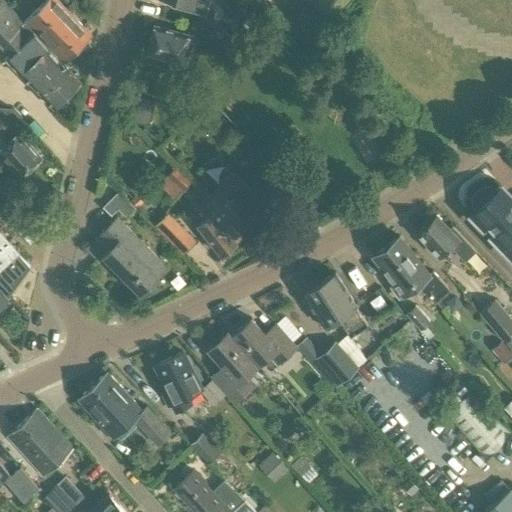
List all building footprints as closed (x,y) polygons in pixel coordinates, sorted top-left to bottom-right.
[(0,0),(0,45),(8,54),(4,58),(6,61),(34,33),(0,0)] [(45,0),(38,8),(77,48),(91,34),(57,0),(45,0)] [(250,28),(269,9),(259,0),(243,0),(243,1),(252,10),(242,20),(250,28)] [(318,0),(315,4),(330,18),(346,0),(318,0)] [(77,48),(38,8),(25,20),(64,61),(77,48)] [(198,18),(229,50),(237,41),(206,12),(198,18)] [(194,36),(154,25),(148,52),(179,61),(183,47),(191,49),(194,36)] [(80,81),(34,33),(6,61),(18,74),(19,72),(53,107),(80,81)] [(227,51),(217,41),(207,51),(217,61),(227,51)] [(0,135),(6,142),(0,147),(0,151),(20,174),(40,155),(18,131),(16,132),(9,123),(6,125),(0,131),(0,135)] [(168,176),(182,188),(190,179),(177,167),(168,176)] [(217,189),(209,196),(240,238),(245,234),(246,235),(260,223),(239,197),(250,188),(237,173),(233,173),(229,174),(226,176),(223,178),(220,180),(218,183),(217,187),(217,189)] [(511,206),(497,191),(495,189),(494,188),(492,187),(490,187),(488,186),(486,186),(484,186),(482,187),(480,188),(478,189),(476,190),(475,192),(474,193),(473,195),(472,197),(472,199),(472,201),(472,203),(473,205),(473,207),(475,209),(476,211),(494,229),(489,234),(511,257),(511,256),(511,206)] [(135,208),(118,191),(102,207),(110,215),(117,209),(126,217),(135,208)] [(240,238),(209,196),(198,205),(207,217),(198,224),(222,255),(235,244),(235,241),(240,238)] [(451,225),(447,229),(434,214),(416,231),(439,255),(450,246),(464,260),(474,250),(451,225)] [(151,221),(168,240),(178,231),(167,218),(164,221),(158,215),(151,221)] [(96,237),(108,248),(102,255),(141,294),(158,277),(156,275),(166,265),(117,217),(96,237)] [(0,226),(0,303),(9,295),(8,292),(30,263),(18,249),(19,248),(0,226)] [(386,245),(421,292),(424,289),(435,301),(449,289),(432,269),(428,273),(399,235),(386,245)] [(421,292),(386,245),(372,256),(394,283),(390,286),(397,297),(412,286),(418,294),(421,292)] [(334,272),(318,282),(351,334),(366,324),(334,272)] [(351,334),(318,282),(302,292),(325,330),(339,321),(348,335),(351,334)] [(503,340),(511,331),(511,317),(495,298),(479,312),(503,340)] [(430,320),(415,304),(405,313),(420,330),(430,320)] [(250,317),(231,335),(230,335),(258,365),(268,355),(276,364),(295,346),(274,323),(264,332),(250,317)] [(446,340),(457,330),(447,320),(437,330),(446,340)] [(230,335),(231,335),(227,331),(206,349),(222,365),(211,375),(234,402),(253,385),(245,376),(258,365),(230,335)] [(367,358),(348,335),(339,343),(336,339),(321,352),(306,336),(296,345),(314,366),(312,368),(319,376),(321,374),(333,388),(359,365),(367,358)] [(505,363),(511,357),(511,352),(502,341),(493,348),(505,363)] [(200,387),(182,351),(155,364),(167,388),(162,390),(170,403),(200,387)] [(92,384),(127,423),(133,417),(157,444),(171,432),(146,404),(141,409),(107,370),(92,384)] [(127,423),(92,384),(77,397),(112,436),(127,423)] [(483,459),(511,435),(471,390),(444,414),(483,459)] [(511,417),(511,394),(510,392),(498,403),(511,417)] [(73,447),(37,409),(8,436),(44,475),(73,447)] [(220,451),(201,430),(189,442),(217,472),(221,476),(224,472),(230,478),(238,470),(220,451)] [(271,450),(262,458),(278,475),(287,467),(271,450)] [(300,456),(291,464),(290,465),(300,476),(301,475),(308,482),(317,474),(300,456)] [(0,478),(1,478),(22,503),(38,489),(19,467),(9,474),(0,463),(0,478)] [(225,480),(214,491),(194,469),(174,487),(196,511),(213,511),(216,509),(218,511),(230,511),(245,499),(236,489),(234,491),(225,480)] [(408,479),(401,486),(411,495),(418,488),(408,479)] [(511,511),(511,484),(509,488),(501,479),(485,494),(492,502),(481,511),(511,511)] [(66,511),(75,503),(64,492),(52,503),(61,511),(66,511)] [(125,511),(109,494),(88,511),(125,511)] [(259,511),(258,510),(246,498),(245,499),(230,511),(259,511)]
